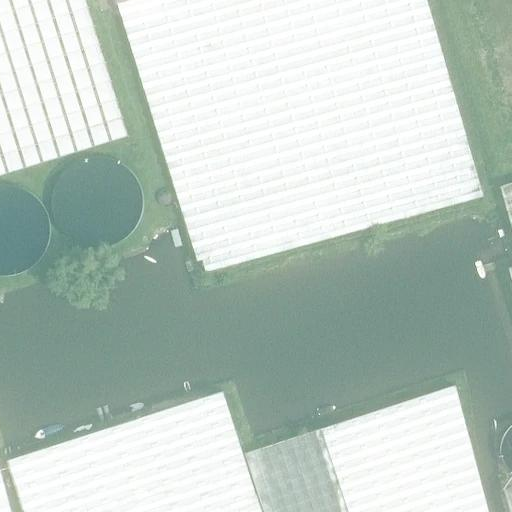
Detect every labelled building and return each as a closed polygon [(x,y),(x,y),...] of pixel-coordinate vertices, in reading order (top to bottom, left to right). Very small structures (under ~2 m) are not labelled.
[(0,0),(0,176),(124,138),(81,0),(0,0)] [(161,0),(117,0),(126,29),(167,18),(161,0)] [(161,0),(167,18),(126,29),(141,79),(198,262),(202,261),(205,273),(342,236),(479,198),(483,197),(480,187),(479,185),(424,0),(161,0)] [(138,210),(138,202),(135,194),(131,186),(127,181),(121,176),(115,172),(106,169),(99,168),(92,168),(83,171),(75,174),(69,179),(63,186),(59,192),(57,200),(55,209),(56,218),(58,225),(62,233),(67,238),(72,243),(79,247),(88,250),(95,251),(102,251),(109,249),(117,246),(125,240),(131,233),(134,227),(137,220),(138,210)] [(511,183),(501,187),(508,210),(511,228),(511,269),(508,271),(511,284),(511,183)] [(50,235),(50,234),(49,226),(46,217),(42,211),(37,205),(31,200),(24,196),(16,194),(6,193),(0,193),(0,274),(7,276),(17,275),(24,273),(31,269),(37,264),(42,258),(46,252),(49,244),(50,235)] [(487,511),(477,473),(479,473),(458,386),(321,432),(320,429),(245,454),(263,511),(487,511)] [(261,511),(223,391),(8,460),(24,511),(261,511)] [(0,511),(10,511),(10,509),(0,469),(0,511)] [(511,511),(511,487),(503,490),(509,511),(511,511)]
